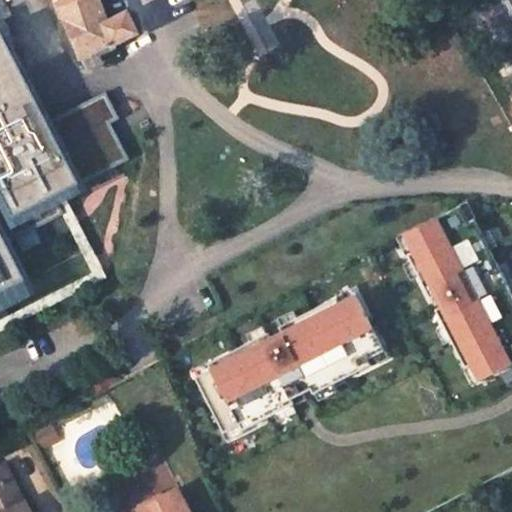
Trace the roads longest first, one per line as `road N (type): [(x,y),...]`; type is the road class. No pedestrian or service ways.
road 1 (unknown): [(178,67),(172,288)]
road 2 (residential): [(511,188),(353,183)]
